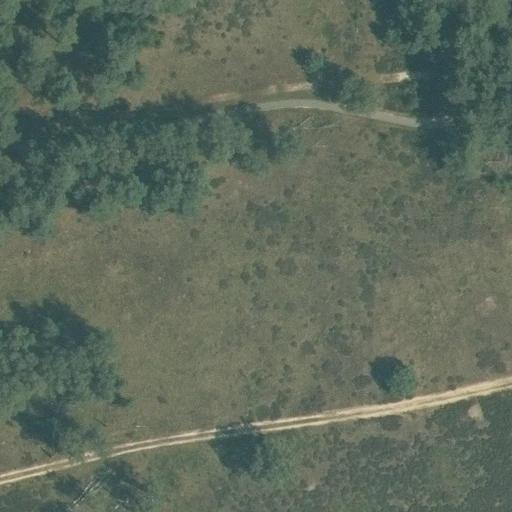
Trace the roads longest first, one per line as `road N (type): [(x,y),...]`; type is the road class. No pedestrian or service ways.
road 1 (track): [(0,476),(154,435),(198,411),(251,424),(310,424),(511,387)]
road 2 (track): [(511,51),(444,76),(309,86),(107,119),(0,96)]
